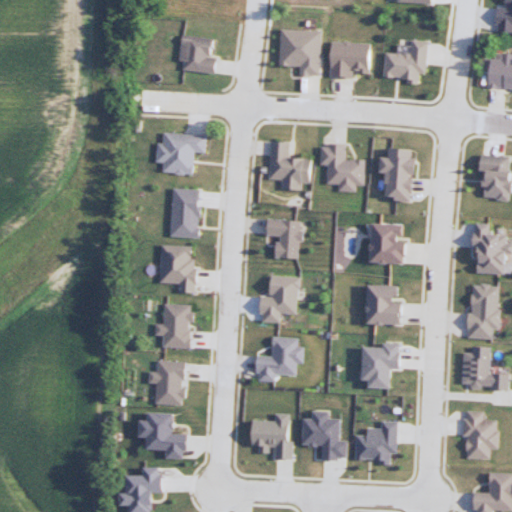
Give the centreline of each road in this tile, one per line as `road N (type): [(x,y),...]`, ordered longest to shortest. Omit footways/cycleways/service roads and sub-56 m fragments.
road 1 (residential): [(429,498),(465,0)]
road 2 (residential): [(253,0),(215,489)]
road 3 (residential): [(511,124),(148,102)]
road 4 (residential): [(215,489),(429,498)]
